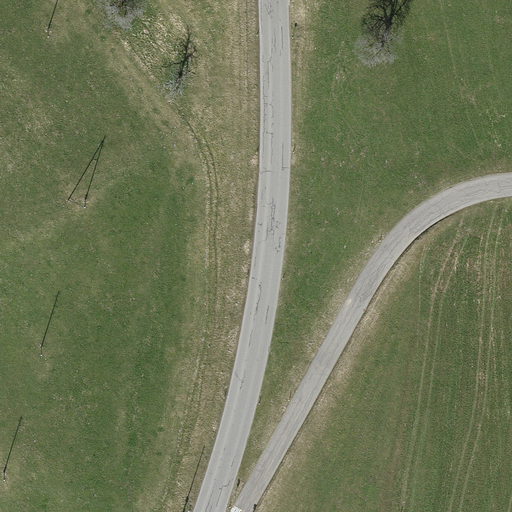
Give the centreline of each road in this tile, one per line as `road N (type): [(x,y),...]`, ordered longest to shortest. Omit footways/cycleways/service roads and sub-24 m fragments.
road 1 (tertiary): [(274,0),(278,144),(266,275),(239,413),(208,511)]
road 2 (unclassified): [(240,511),(395,243),(436,208),(511,186)]
